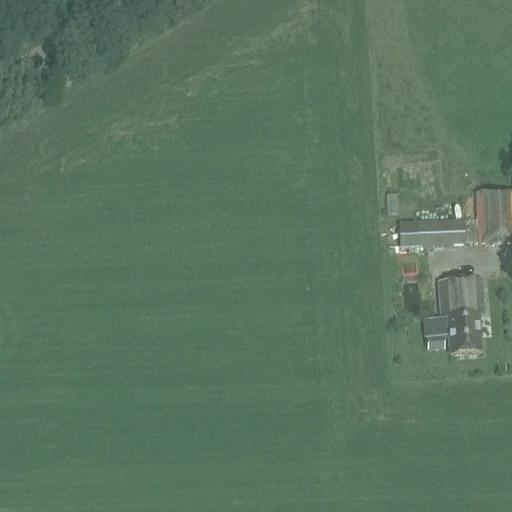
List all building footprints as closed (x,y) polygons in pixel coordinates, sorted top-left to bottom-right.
[(511,194),(476,196),(479,247),(511,246),(511,194)] [(463,223),(400,225),(401,250),(464,248),(463,223)] [(474,251),(437,257),(440,274),(477,268),(474,251)] [(508,254),(480,253),(479,271),(507,272),(508,254)] [(442,324),(448,323),(451,363),(483,360),(480,321),(485,321),(482,284),(439,287),(442,324)] [(444,354),(444,340),(425,342),(426,355),(444,354)]
